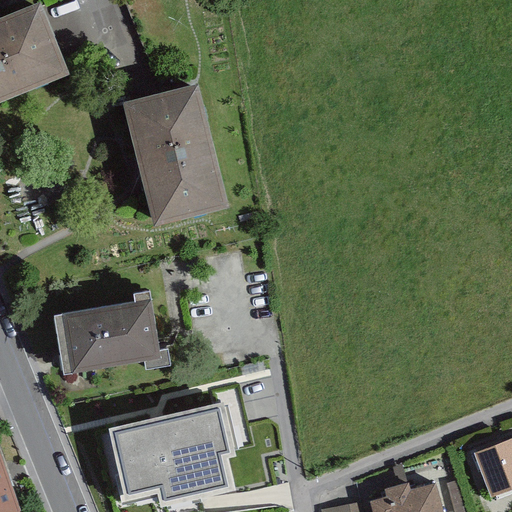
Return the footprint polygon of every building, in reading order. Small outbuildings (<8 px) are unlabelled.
[(0,22),(0,102),(74,74),(48,4),(0,22)] [(123,107),(155,230),(229,211),(197,89),(123,107)] [(53,316),(64,375),(144,361),(145,369),(170,365),(167,348),(159,350),(150,299),(53,316)] [(115,436),(130,499),(162,492),(165,506),(228,492),(220,458),(230,456),(220,412),(115,436)] [(495,495),(511,489),(511,436),(478,449),(495,495)] [(22,511),(0,449),(0,511),(22,511)] [(448,511),(440,480),(415,487),(413,479),(387,486),(389,493),(374,498),(377,511),(448,511)] [(366,511),(364,503),(324,511),(323,511),(366,511)]
